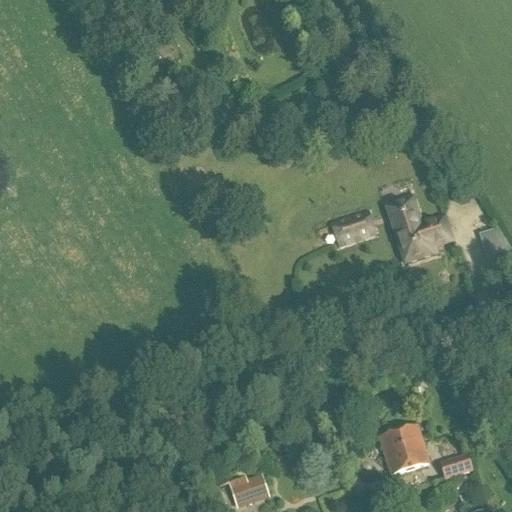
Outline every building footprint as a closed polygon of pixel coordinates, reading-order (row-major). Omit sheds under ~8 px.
[(167,53),(148,61),(156,83),(176,76),(167,53)] [(423,228),(414,201),(387,210),(406,266),(436,256),(434,249),(453,243),(445,220),(423,228)] [(338,250),(375,238),(368,215),(331,227),(338,250)] [(294,434),(315,426),(306,402),(285,410),(294,434)] [(392,478),(429,466),(418,428),(380,440),(392,478)] [(444,483),(473,474),(468,458),(439,467),(444,483)] [(236,511),(239,511),(270,501),(262,478),(229,489),(236,511)] [(468,488),(451,492),(454,506),(471,502),(468,488)]
